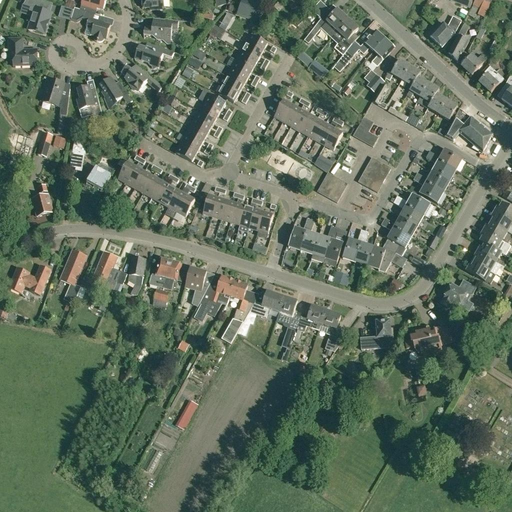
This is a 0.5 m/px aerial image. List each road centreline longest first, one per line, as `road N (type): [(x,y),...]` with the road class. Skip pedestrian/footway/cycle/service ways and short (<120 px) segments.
road 1 (unclassified): [(492,172),(430,278),(405,300),(370,304),(273,274)]
road 2 (unclassified): [(273,274),(117,234),(72,229),(33,238)]
road 3 (tertiary): [(511,128),(366,0)]
road 4 (residential): [(273,274),(294,204),(283,193),(226,178)]
road 5 (residential): [(226,178),(286,58)]
road 6 (residential): [(339,214),(375,218),(420,139)]
